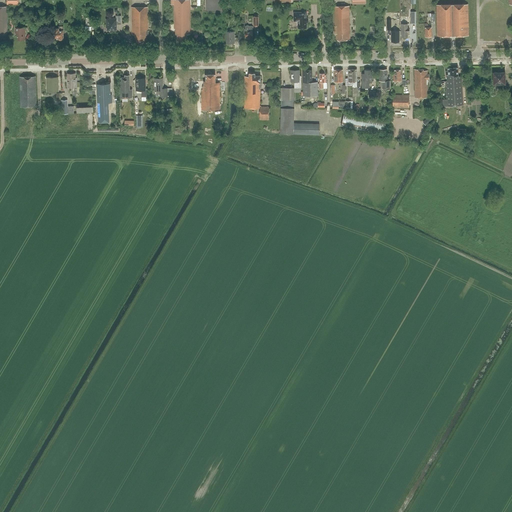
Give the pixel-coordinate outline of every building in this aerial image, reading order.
[(190,35),(190,34),(190,0),(170,0),(171,5),(174,5),(174,29),(175,29),(175,35),(177,35),(177,42),(187,42),(187,35),(190,35)] [(437,36),(468,36),(468,4),(437,5),(437,36)] [(336,40),(350,40),(350,6),(335,6),(335,25),(335,26),(335,33),(336,33),(336,40)] [(146,35),(148,35),(148,7),(132,7),(132,35),(135,35),(135,37),(136,37),(137,43),(147,43),(146,35)] [(307,12),(293,12),(293,22),(295,22),(297,24),(297,29),(307,28),(307,23),(309,23),(308,18),(307,18),(307,12)] [(116,16),(116,19),(106,19),(106,28),(107,28),(107,30),(117,30),(117,23),(121,23),(121,16),(116,16)] [(59,39),(64,39),(63,30),(63,26),(59,26),(59,28),(52,29),(52,37),(56,37),(56,38),(59,38),(59,39)] [(253,38),(254,38),(254,35),(253,35),(252,31),(252,26),(245,26),(245,29),(244,29),(245,34),(246,34),(246,37),(248,37),(248,39),(253,39),(253,38)] [(18,40),(25,40),(25,27),(15,28),(15,33),(17,33),(18,40)] [(399,42),(399,31),(391,31),(391,42),(399,42)] [(227,43),(235,43),(235,32),(227,32),(227,43)] [(445,82),(446,99),(443,100),(443,107),(463,105),(461,76),(458,76),(458,68),(453,68),(451,68),(448,68),(448,74),(447,74),(447,82),(445,82)] [(312,82),(312,69),(307,69),(307,70),(305,70),(305,69),(303,69),(303,96),(318,96),(317,82),(312,82)] [(372,83),(372,79),(372,73),(371,73),(371,69),(365,69),(365,73),(362,73),(362,87),(369,88),(369,82),(372,83)] [(387,81),(387,69),(379,69),(379,81),(382,81),(382,89),(390,89),(390,81),(387,81)] [(414,97),(429,97),(429,74),(428,74),(427,70),(423,70),(423,69),(414,69),(414,97)] [(301,92),(301,75),(299,75),(299,70),(296,70),(295,70),(290,70),(290,82),(294,81),(294,88),(281,88),(281,100),(281,108),(280,108),(280,118),(280,134),(319,135),(319,132),(322,132),(322,125),(319,125),(319,124),(294,123),(294,108),(294,107),(294,92),(301,92)] [(67,88),(77,87),(77,78),(76,78),(76,74),(76,73),(67,73),(67,74),(67,88)] [(244,108),(260,109),(260,106),(260,87),(262,87),(262,84),(260,84),(260,76),(255,75),(255,73),(249,73),(249,77),(245,76),(244,108)] [(494,85),(505,85),(505,73),(494,73),(494,85)] [(220,109),(219,82),(215,82),(215,74),(206,74),(206,81),(204,81),(204,85),(203,85),(203,89),(202,89),(202,109),(220,109)] [(120,98),(132,98),(132,89),(130,89),(129,76),(125,76),(125,78),(121,78),(121,82),(120,82),(120,98)] [(20,77),(20,107),(36,107),(36,77),(20,77)] [(47,92),(59,91),(58,77),(47,77),(47,92)] [(142,97),(147,97),(148,97),(148,89),(146,89),(146,78),(141,78),(141,77),(137,77),(137,78),(135,78),(136,91),(142,91),(142,97)] [(160,96),(168,96),(168,88),(163,88),(163,78),(154,78),(154,90),(160,90),(160,96)] [(98,123),(109,122),(108,103),(112,103),(112,95),(110,95),(110,84),(97,84),(97,103),(100,103),(100,117),(98,117),(98,123)] [(409,95),(393,95),(393,108),(409,108),(409,95)] [(74,106),(68,106),(68,100),(61,100),(62,114),(74,113),(74,114),(93,112),(93,104),(89,105),(89,106),(74,107),(74,106)] [(261,106),(260,106),(260,109),(260,120),(269,120),(269,107),(261,107),(261,106)] [(390,121),(344,112),(341,126),(387,135),(390,121)]
